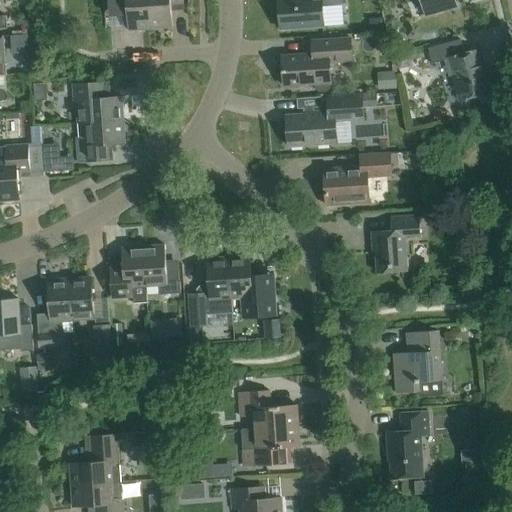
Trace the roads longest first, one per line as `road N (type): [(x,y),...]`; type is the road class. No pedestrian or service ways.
road 1 (residential): [(347,511),(358,395),(353,320),(298,229),(197,136)]
road 2 (residential): [(158,175),(149,56),(230,50)]
road 3 (residential): [(0,253),(76,225),(158,175)]
